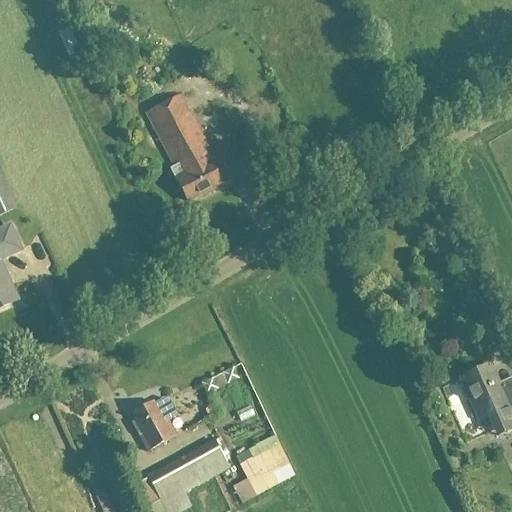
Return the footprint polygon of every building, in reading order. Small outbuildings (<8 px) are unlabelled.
[(78,0),(87,15),(114,0),(78,0)] [(211,153),(212,152),(191,112),(188,113),(179,97),(146,115),(175,168),(170,171),(188,202),(220,185),(210,166),(216,163),(211,153)] [(0,215),(14,209),(0,177),(0,215)] [(0,309),(19,300),(0,262),(0,258),(20,249),(8,226),(0,230),(0,309)] [(472,366),(470,374),(461,378),(478,419),(487,415),(494,431),(511,422),(511,388),(502,393),(490,366),(481,370),(472,366)] [(155,406),(153,403),(130,415),(141,436),(138,437),(147,453),(176,437),(168,422),(177,417),(169,402),(164,400),(155,406)] [(243,421),(260,416),(257,407),(240,412),(243,421)] [(261,479),(289,466),(275,437),(247,450),(261,479)] [(182,511),(192,507),(184,490),(232,468),(221,444),(153,475),(169,511),(182,511)] [(251,479),(237,485),(244,502),(259,496),(251,479)]
